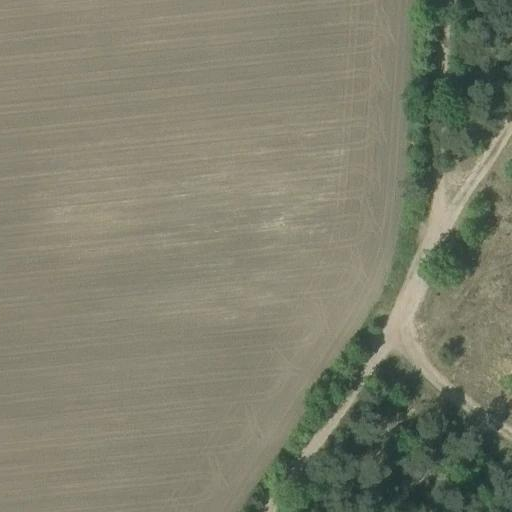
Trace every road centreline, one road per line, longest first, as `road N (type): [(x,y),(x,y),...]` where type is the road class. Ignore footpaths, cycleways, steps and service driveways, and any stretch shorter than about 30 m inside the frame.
road 1 (track): [(267,511),(511,125)]
road 2 (track): [(452,0),(437,243)]
road 3 (track): [(397,317),(406,350),(432,382),(511,436)]
